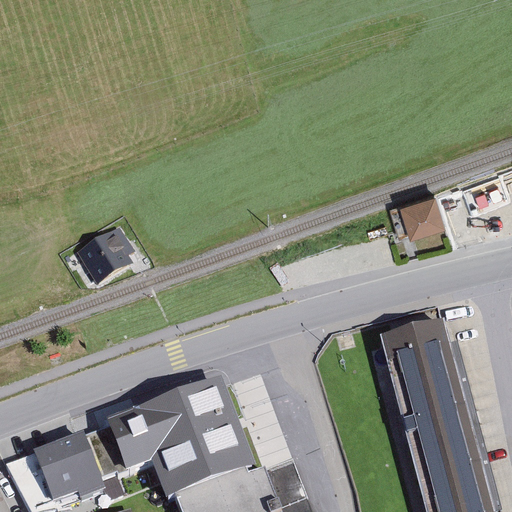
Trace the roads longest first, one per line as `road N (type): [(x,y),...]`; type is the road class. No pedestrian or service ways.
road 1 (secondary): [(0,421),(176,355),(487,270)]
road 2 (unclassified): [(487,270),(511,396)]
